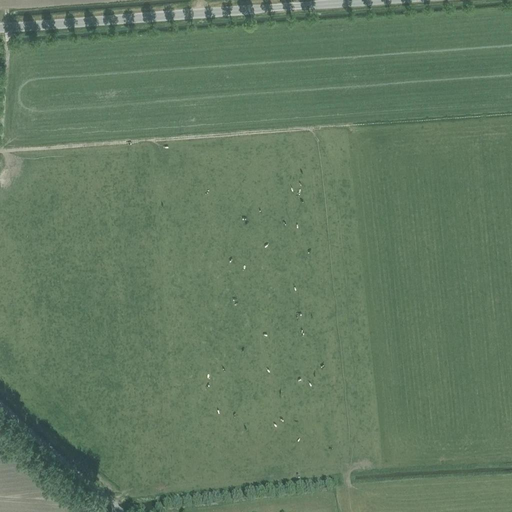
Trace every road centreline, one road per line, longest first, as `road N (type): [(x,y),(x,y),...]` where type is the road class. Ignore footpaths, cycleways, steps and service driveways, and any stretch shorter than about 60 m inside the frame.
road 1 (unclassified): [(385,0),(0,27)]
road 2 (track): [(106,499),(342,466),(351,511)]
road 3 (unclassified): [(121,511),(0,400)]
